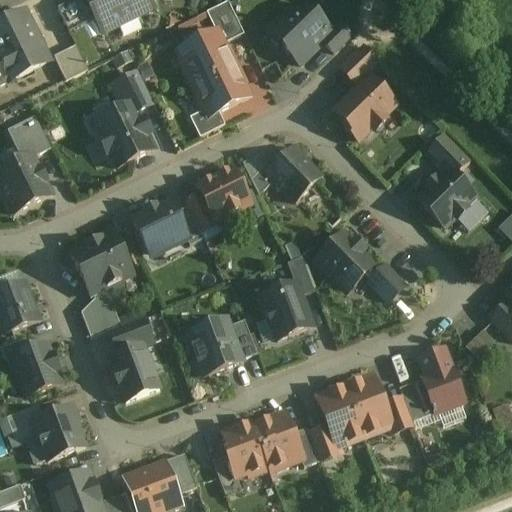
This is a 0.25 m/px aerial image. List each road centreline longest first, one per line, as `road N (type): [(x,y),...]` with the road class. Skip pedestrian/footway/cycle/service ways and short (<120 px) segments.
road 1 (residential): [(36,242),(289,112),(467,293),(426,333),(118,452)]
road 2 (residential): [(118,452),(36,242)]
